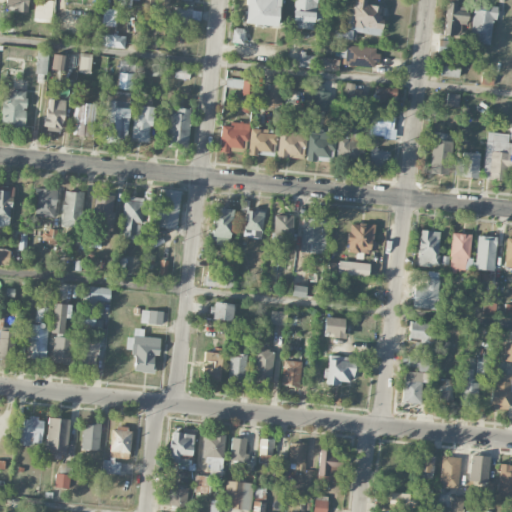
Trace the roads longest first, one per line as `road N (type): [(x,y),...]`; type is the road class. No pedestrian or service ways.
road 1 (residential): [(511,210),(0,155)]
road 2 (tertiary): [(511,440),(0,386)]
road 3 (residential): [(428,0),(382,427)]
road 4 (residential): [(221,0),(177,405)]
